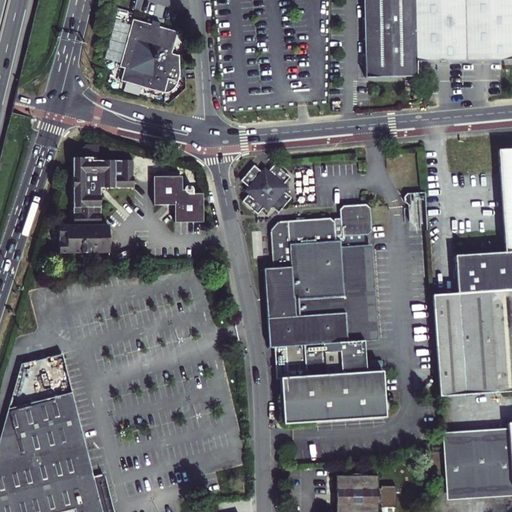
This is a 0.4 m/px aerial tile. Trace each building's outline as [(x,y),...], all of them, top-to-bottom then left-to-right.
[(511,0),(364,0),(365,46),(363,46),(364,79),(383,79),(383,76),(390,76),(390,79),(406,79),(406,75),(417,75),(416,61),(501,59),(501,61),(511,61),(511,0)] [(124,69),(120,81),(164,93),(167,93),(170,92),(173,90),(175,88),(176,86),(177,83),(180,74),(179,55),(172,54),(178,32),(160,28),(161,23),(152,20),(151,25),(133,20),(120,68),(124,69)] [(511,147),(497,149),(504,251),(456,254),(458,293),(432,295),(439,395),(511,389),(511,147)] [(95,157),(71,158),(72,227),(58,227),(58,255),(108,254),(108,225),(98,225),(98,199),(108,188),(133,187),(133,160),(95,161),(95,157)] [(255,165),(241,181),(250,188),(247,191),(250,193),(243,202),(257,215),(265,206),(268,209),(271,206),(279,213),(292,198),(290,197),(289,180),(292,178),(276,164),(269,173),(266,170),(263,173),(255,165)] [(183,177),(154,176),(155,204),(176,204),(176,220),(204,220),(204,193),(194,193),(193,192),(193,189),(192,188),(191,187),(189,186),(186,187),(185,189),(183,189),(183,177)] [(425,195),(425,193),(406,194),(403,198),(404,204),(408,206),(411,207),(410,195),(425,195)] [(283,377),(285,423),(385,416),(380,359),(362,360),(360,341),(382,339),(375,244),(342,246),(342,243),(345,243),(344,236),(369,234),(371,230),(370,205),(367,204),(344,205),(340,209),(341,224),(335,224),(334,222),(330,218),(303,219),(302,217),(293,218),(293,221),(278,222),(276,224),(272,221),(269,225),(272,228),(270,230),(273,266),(264,267),(270,347),(276,346),(278,378),(283,377)] [(11,407),(0,444),(0,511),(115,511),(105,473),(96,475),(71,381),(47,387),(50,397),(11,407)] [(511,456),(510,428),(442,432),(446,499),(511,495),(511,456)] [(291,455),(280,456),(281,463),(292,463),(291,455)] [(350,476),(336,476),(336,491),(334,491),(334,504),(336,504),(336,511),(378,511),(379,502),(381,502),(381,493),(379,493),(379,476),(365,476),(365,474),(350,475),(350,476)]
